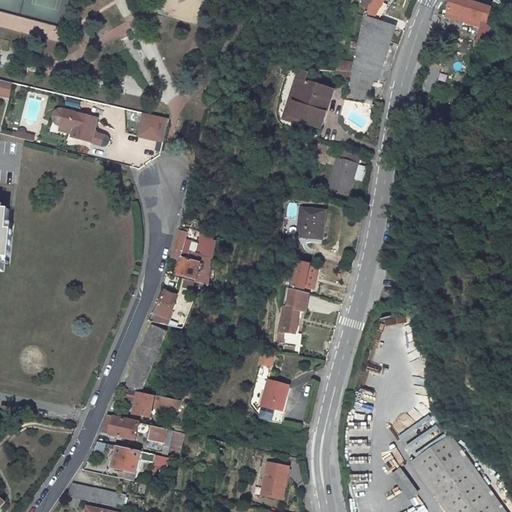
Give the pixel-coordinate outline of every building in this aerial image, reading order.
[(365,17),(380,21),(389,5),(384,2),(385,0),(373,0),(372,4),(365,17)] [(470,0),(445,0),(442,8),(474,18),(467,38),(480,42),(483,33),(486,21),(482,20),(486,5),(470,0)] [(380,21),(365,17),(363,22),(354,63),(352,71),(370,75),(378,77),(396,27),(380,21)] [(345,40),(332,35),(329,43),(342,48),(345,40)] [(347,62),(337,61),(335,71),(345,72),(347,62)] [(354,63),(347,62),(345,72),(352,73),(352,71),(354,63)] [(345,72),(335,71),(334,71),(332,80),(349,83),(352,73),(345,72)] [(370,75),(352,71),(352,73),(349,83),(347,93),(364,98),(365,91),(370,75)] [(2,79),(0,89),(0,94),(11,97),(16,83),(2,79)] [(287,114),(321,124),(324,111),(321,110),(327,89),(297,80),(287,114)] [(327,89),(321,110),(324,111),(331,90),(327,89)] [(365,91),(364,98),(371,99),(373,93),(365,91)] [(97,134),(101,120),(67,110),(67,111),(66,111),(65,111),(63,111),(62,111),(61,112),(59,113),(59,114),(58,116),(58,117),(58,119),(58,120),(59,122),(59,123),(60,124),(62,125),(63,125),(77,129),(76,135),(75,137),(106,146),(108,145),(109,145),(110,144),(111,143),(111,142),(111,141),(111,140),(111,139),(110,138),(110,137),(109,137),(97,134)] [(171,122),(155,118),(148,141),(165,146),(171,122)] [(77,129),(63,125),(61,131),(76,135),(77,129)] [(31,141),(32,132),(13,130),(12,139),(31,141)] [(311,137),(308,148),(318,151),(329,154),(332,143),(311,137)] [(339,145),(337,154),(358,160),(361,151),(339,145)] [(329,154),(318,151),(316,157),(320,158),(327,160),(329,154)] [(337,154),(328,184),(349,190),(358,160),(337,154)] [(327,210),(301,207),(297,237),(324,240),(327,210)] [(190,232),(182,229),(172,259),(179,261),(180,258),(181,258),(190,232)] [(208,239),(199,237),(190,261),(181,258),(180,258),(179,261),(175,275),(187,278),(189,273),(197,275),(208,239)] [(214,260),(207,257),(199,281),(207,283),(214,260)] [(312,262),(300,259),(299,264),(297,274),(317,279),(319,267),(311,265),(312,262)] [(196,281),(197,275),(189,273),(187,278),(196,281)] [(317,279),(297,274),(294,285),(293,289),(305,292),(306,290),(313,292),(317,279)] [(311,293),(305,292),(293,289),(291,288),(286,307),(290,308),(300,310),(306,311),(311,293)] [(177,298),(166,293),(156,316),(157,317),(154,324),(168,326),(170,321),(168,320),(171,314),(172,315),(176,306),(174,305),(177,298)] [(286,307),(283,306),(277,333),(284,334),(284,331),(290,308),(286,307)] [(290,308),(284,331),(295,333),(300,310),(290,308)] [(167,332),(152,326),(125,388),(128,389),(141,392),(167,332)] [(274,357),(262,354),(260,362),(272,366),(274,357)] [(289,386),(268,380),(257,418),(281,424),(285,412),(282,411),(289,386)] [(141,392),(128,389),(125,399),(133,401),(137,402),(136,407),(134,414),(150,417),(153,406),(177,411),(180,401),(141,392)] [(409,412),(418,426),(425,422),(417,407),(409,412)] [(128,413),(116,410),(114,417),(126,420),(128,413)] [(107,419),(103,433),(135,440),(139,423),(126,420),(114,417),(108,416),(107,419)] [(405,443),(414,456),(444,435),(435,422),(405,443)] [(166,429),(145,424),(143,433),(148,435),(147,441),(162,444),(166,429)] [(498,511),(444,435),(414,456),(453,511),(498,511)] [(168,457),(109,445),(109,448),(116,450),(112,467),(124,470),(123,473),(120,472),(119,477),(133,481),(139,457),(148,459),(147,462),(153,463),(153,464),(165,468),(168,457)] [(268,463),(265,478),(287,483),(290,469),(268,463)] [(265,478),(261,496),(280,500),(282,488),(286,488),(287,483),(265,478)] [(119,494),(72,484),(68,496),(125,509),(126,506),(123,505),(124,497),(118,496),(119,494)]
